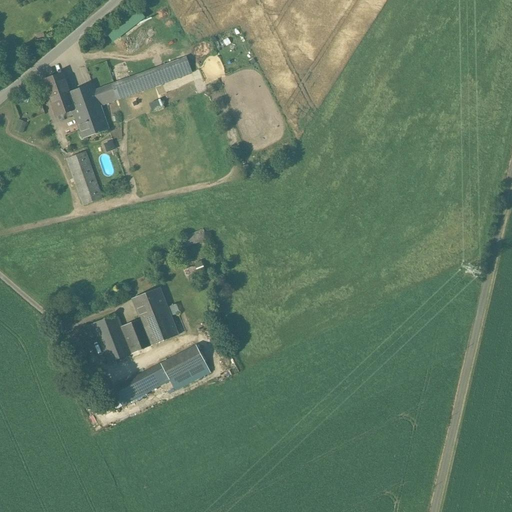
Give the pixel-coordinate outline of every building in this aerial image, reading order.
[(141,10),(110,34),(116,42),(147,18),(141,10)] [(115,83),(120,98),(138,93),(169,81),(191,73),(186,58),(115,83)] [(62,74),(45,80),(60,122),(76,116),(84,138),(108,130),(100,106),(120,98),(115,83),(110,67),(90,75),(93,85),(69,93),(62,74)] [(169,81),(138,93),(143,107),(175,95),(169,81)] [(19,120),(17,131),(25,132),(27,121),(19,120)] [(86,151),(67,159),(84,206),(102,199),(86,151)] [(186,236),(190,246),(208,239),(204,228),(186,236)] [(205,261),(184,268),(188,279),(208,272),(205,261)] [(159,289),(133,299),(141,320),(151,346),(178,336),(159,289)] [(109,363),(151,346),(141,320),(121,327),(116,314),(93,323),(98,335),(109,363)] [(98,335),(93,323),(86,327),(91,339),(98,335)] [(197,346),(104,394),(112,410),(170,380),(173,387),(205,371),(207,373),(209,371),(197,346)]
